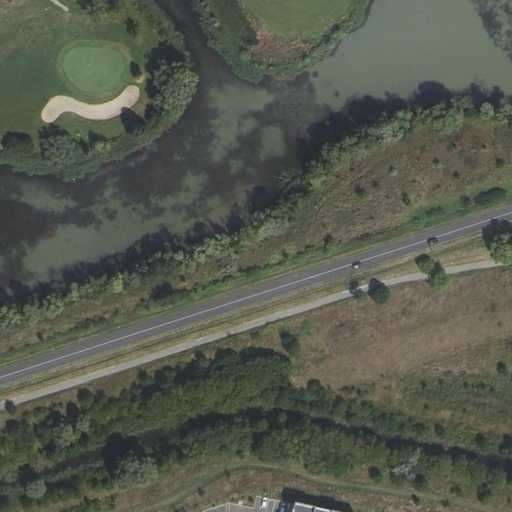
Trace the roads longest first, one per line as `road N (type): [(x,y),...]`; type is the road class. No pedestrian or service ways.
road 1 (secondary): [(511,212),(0,377)]
road 2 (track): [(142,511),(250,465),(497,511)]
